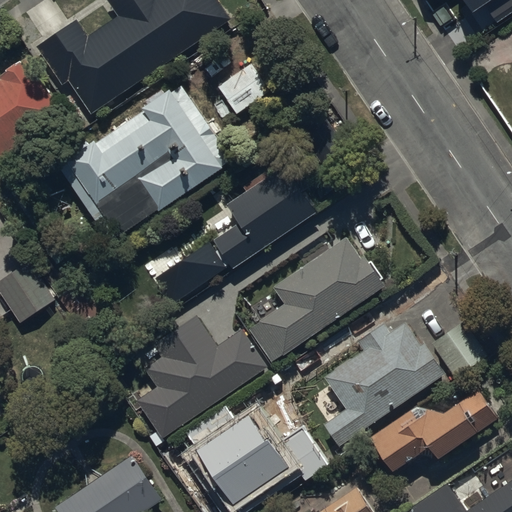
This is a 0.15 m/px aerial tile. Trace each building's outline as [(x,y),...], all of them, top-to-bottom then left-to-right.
[(76,20),(37,47),(63,85),(70,80),(92,112),(230,18),(217,0),(106,0),(117,16),(87,36),(76,20)] [(511,0),(464,0),(473,13),(485,5),(498,23),(511,13),(511,0)] [(0,162),(3,160),(9,169),(74,126),(30,59),(0,79),(2,82),(0,83),(0,162)] [(249,71),(221,88),(238,116),(266,99),(249,71)] [(97,143),(70,163),(124,239),(161,212),(163,215),(236,162),(182,86),(169,96),(166,91),(146,105),(150,110),(135,121),(123,104),(108,115),(119,131),(116,133),(123,144),(106,156),(97,143)] [(157,280),(175,305),(317,211),(286,165),(226,204),(240,225),(157,280)] [(351,241),(277,289),(288,306),(251,330),(274,365),(388,290),(368,260),(365,262),(351,241)] [(0,283),(0,292),(23,325),(57,301),(30,263),(0,283)] [(81,282),(60,298),(91,338),(111,322),(81,282)] [(157,387),(138,400),(162,436),(267,366),(242,329),(218,345),(197,314),(152,344),(161,357),(144,368),(157,387)] [(466,324),(434,345),(457,380),(490,358),(466,324)] [(328,426),(343,448),(449,376),(428,344),(424,347),(408,325),(392,335),(386,326),(360,343),(367,354),(355,362),(353,359),(336,370),(338,372),(329,379),(350,411),(328,426)] [(414,412),(413,412),(372,438),(396,476),(435,451),(442,462),(482,437),(480,433),(499,421),(480,390),(458,404),(461,408),(446,417),(445,417),(445,416),(444,416),(443,415),(442,415),(441,414),(440,414),(439,413),(438,413),(437,412),(436,412),(435,412),(434,411),(433,411),(432,411),(431,411),(430,411),(429,410),(428,410),(427,410),(426,410),(425,410),(424,410),(423,410),(422,410),(421,410),(420,410),(419,411),(418,411),(417,411),(416,411),(415,411),(414,412)] [(205,461),(199,466),(227,507),(236,502),(242,511),(247,511),(291,482),(297,491),(333,466),(308,430),(278,451),(258,422),(240,434),(239,432),(203,457),(205,461)] [(134,456),(57,509),(58,511),(148,511),(165,501),(134,456)] [(511,511),(511,479),(469,509),(450,482),(406,511),(511,511)] [(324,508),(326,511),(374,511),(359,487),(324,508)]
